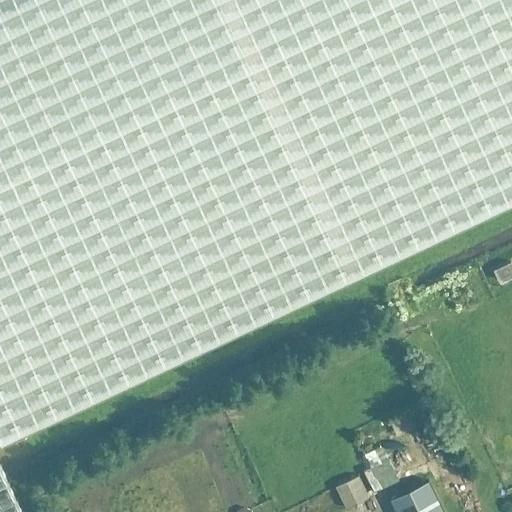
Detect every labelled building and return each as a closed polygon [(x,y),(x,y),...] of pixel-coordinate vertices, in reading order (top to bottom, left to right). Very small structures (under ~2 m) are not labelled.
[(511,0),(0,0),(0,451),(511,204),(511,0)] [(511,272),(511,265),(510,261),(492,269),(497,280),(511,272)] [(357,464),(377,457),(372,440),(351,447),(357,464)] [(0,511),(21,511),(0,467),(0,511)] [(325,506),(363,488),(353,468),(316,486),(325,506)] [(443,511),(428,480),(390,499),(396,511),(443,511)] [(278,511),(302,511),(294,497),(275,507),(278,511)]
